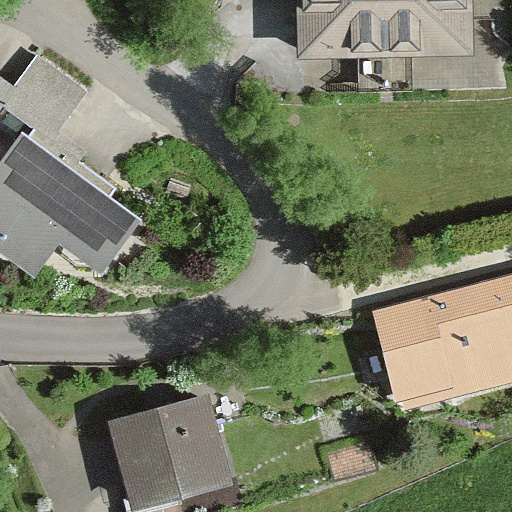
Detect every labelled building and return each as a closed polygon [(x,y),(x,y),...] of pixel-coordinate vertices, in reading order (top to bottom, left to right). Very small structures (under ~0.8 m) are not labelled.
[(475,0),(296,0),(295,66),(473,71),(475,0)] [(39,63),(18,95),(2,117),(29,135),(22,146),(72,180),(87,158),(61,140),(90,97),(39,63)] [(0,120),(2,117),(18,95),(0,82),(0,120)] [(72,180),(22,146),(0,176),(0,262),(34,286),(58,253),(104,286),(143,232),(72,180)] [(511,281),(378,313),(401,413),(511,387),(511,281)] [(212,401),(108,423),(127,511),(161,511),(233,496),(212,401)]
